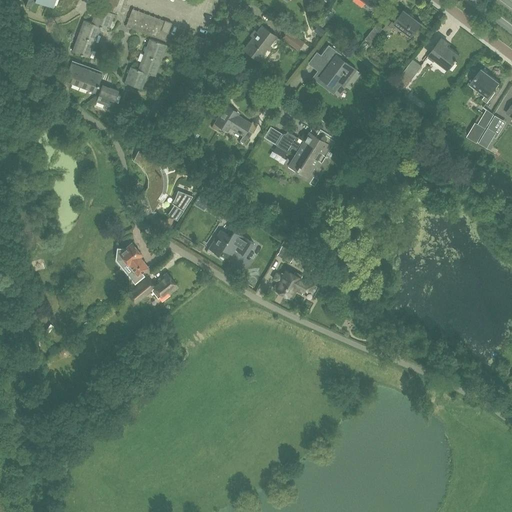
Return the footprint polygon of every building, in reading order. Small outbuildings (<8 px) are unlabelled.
[(97,7),(96,10),(91,23),(84,20),(108,29),(114,13),(97,7)] [(165,40),(167,33),(159,30),(163,20),(160,19),(160,18),(131,7),(125,25),(126,25),(165,40)] [(398,16),(397,15),(389,25),(393,28),(396,24),(411,36),(422,23),(404,9),(398,16)] [(325,24),(331,17),(324,13),(319,19),(325,24)] [(84,20),(78,35),(95,42),(100,27),(108,29),(84,20)] [(171,23),(163,20),(159,30),(167,33),(171,23)] [(383,28),(377,24),(365,38),(371,43),(383,28)] [(276,36),(262,25),(244,49),(258,60),(276,36)] [(313,30),(321,36),(325,31),(318,25),(313,30)] [(304,42),(302,40),(288,30),(281,38),(297,50),(304,42)] [(72,51),(89,57),(95,42),(78,35),(72,51)] [(149,38),(146,47),(143,54),(160,60),(166,45),(149,38)] [(436,59),(448,68),(459,54),(447,45),(448,43),(441,38),(427,57),(434,62),(436,59)] [(355,69),(339,57),(341,54),(328,45),(320,56),(329,63),(319,77),(332,86),(338,78),(345,83),(355,69)] [(131,66),(130,67),(155,76),(160,60),(143,54),(138,69),(131,66)] [(422,65),(413,59),(393,85),(402,91),(422,65)] [(71,62),(64,81),(72,83),(79,65),(71,62)] [(72,83),(80,86),(87,89),(94,70),(79,65),(72,83)] [(147,73),(155,76),(130,67),(125,82),(141,89),(147,73)] [(494,91),(493,90),(499,81),(481,68),(470,83),(486,94),(483,98),(487,102),(494,92),(494,91)] [(95,92),(102,73),(94,70),(87,89),(95,92)] [(96,101),(112,107),(118,90),(102,84),(96,101)] [(218,131),(221,125),(227,129),(228,127),(243,136),(239,141),(245,144),(252,132),(247,129),(251,123),(234,112),(235,110),(226,104),(215,121),(212,127),(218,131)] [(477,142),(494,114),(486,109),(478,123),(475,122),(466,136),(477,142)] [(309,131),(303,140),(287,130),(286,132),(283,133),(276,144),(288,152),(291,147),(297,150),(288,165),(287,166),(295,171),(295,170),(307,177),(318,160),(321,162),(335,140),(336,138),(314,124),(310,131),(309,131)] [(479,142),(487,147),(497,132),(488,126),(479,142)] [(195,132),(191,138),(195,141),(199,135),(195,132)] [(262,145),(268,137),(262,133),(256,141),(262,145)] [(157,199),(162,191),(163,190),(163,188),(163,186),(163,185),(163,183),(163,181),(163,180),(163,178),(163,177),(162,175),(162,173),(162,172),(161,170),(160,169),(161,168),(160,166),(160,165),(159,163),(158,162),(157,161),(155,158),(154,157),(152,156),(151,155),(150,154),(149,155),(144,152),(143,153),(138,151),(139,150),(138,150),(133,161),(139,164),(142,166),(142,167),(146,174),(148,180),(147,187),(143,193),(140,194),(141,197),(139,198),(147,219),(148,218),(147,217),(154,214),(153,211),(160,200),(157,199)] [(191,174),(190,167),(182,169),(184,175),(191,174)] [(193,184),(197,188),(202,184),(197,180),(193,184)] [(177,190),(174,198),(171,203),(184,210),(193,196),(177,190)] [(295,236),(303,223),(295,218),(287,232),(295,236)] [(231,255),(235,249),(246,256),(254,243),(243,236),(234,230),(230,235),(220,229),(208,248),(218,254),(222,249),(231,255)] [(132,243),(125,248),(117,247),(115,259),(126,260),(129,265),(130,265),(137,275),(147,267),(139,257),(142,255),(132,243)] [(287,249),(282,246),(277,255),(290,262),(293,256),(286,252),(287,249)] [(276,273),(273,279),(277,281),(273,288),(280,292),(280,294),(283,295),(284,295),(290,297),(294,290),(301,293),(301,294),(305,288),(308,282),(308,281),(286,268),(283,273),(281,272),(279,275),(276,273)] [(148,278),(129,293),(135,301),(151,288),(158,298),(168,290),(169,292),(175,287),(166,275),(158,281),(159,282),(154,286),(148,278)] [(60,352),(60,354),(61,355),(62,356),(64,357),(65,357),(67,357),(68,356),(69,355),(69,353),(69,351),(69,350),(68,349),(67,348),(65,348),(64,348),(62,348),(61,350),(60,351),(60,352)]
